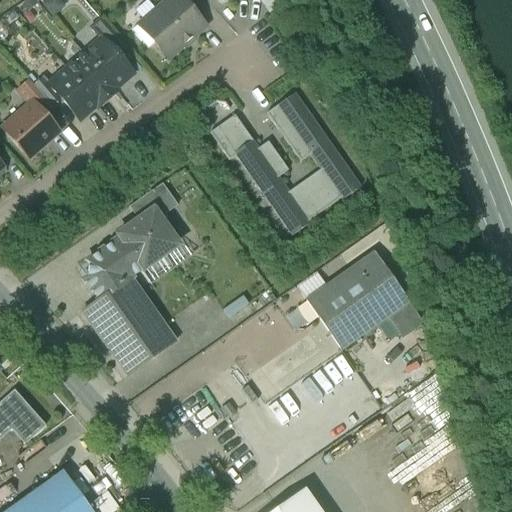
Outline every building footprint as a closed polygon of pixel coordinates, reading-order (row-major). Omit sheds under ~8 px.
[(55,0),(50,0),(43,7),(52,17),(59,11),(59,5),(55,0)] [(188,10),(179,0),(167,0),(131,32),(147,50),(152,45),(167,62),(205,29),(188,10)] [(199,0),(179,0),(188,10),(199,0)] [(99,21),(89,29),(99,41),(100,40),(114,56),(123,48),(99,21)] [(48,85),(48,86),(60,101),(79,122),(96,107),(97,108),(115,92),(114,91),(131,76),(114,56),(100,40),(99,41),(48,85)] [(48,85),(42,78),(32,87),(51,109),(60,101),(48,86),(48,85)] [(32,87),(28,82),(15,92),(28,107),(32,105),(42,117),(51,109),(32,87)] [(292,96),(265,116),(276,132),(282,128),(288,136),(282,140),(299,164),(308,157),(319,172),(339,201),(341,203),(359,190),(292,96)] [(28,107),(2,131),(27,160),(57,134),(42,117),(32,105),(28,107)] [(226,160),(251,143),(233,118),(208,135),(226,160)] [(282,128),(276,132),(282,140),(288,136),(282,128)] [(307,223),(287,194),(277,180),(287,173),(270,149),(264,153),(260,148),(256,151),(251,143),(226,160),(228,163),(234,158),(291,238),(309,225),(307,223)] [(264,153),(270,149),(266,144),(260,148),(264,153)] [(287,194),(307,223),(339,201),(319,172),(315,175),(291,191),(287,194)] [(161,186),(150,193),(157,208),(152,211),(158,220),(176,207),(161,186)] [(150,193),(128,209),(137,221),(152,211),(157,208),(150,193)] [(137,221),(116,236),(141,272),(142,273),(163,258),(161,254),(175,244),(158,220),(152,211),(137,221)] [(118,240),(85,263),(88,266),(86,280),(82,282),(97,302),(97,303),(128,281),(141,272),(116,236),(116,237),(118,240)] [(372,254),(304,302),(340,353),(408,305),(372,254)] [(128,281),(97,303),(97,302),(82,312),(128,378),(174,346),(128,281)] [(13,392),(0,403),(0,440),(10,432),(23,446),(44,428),(13,392)] [(88,511),(62,475),(9,511),(88,511)] [(105,494),(92,502),(98,511),(105,511),(113,507),(105,494)]
